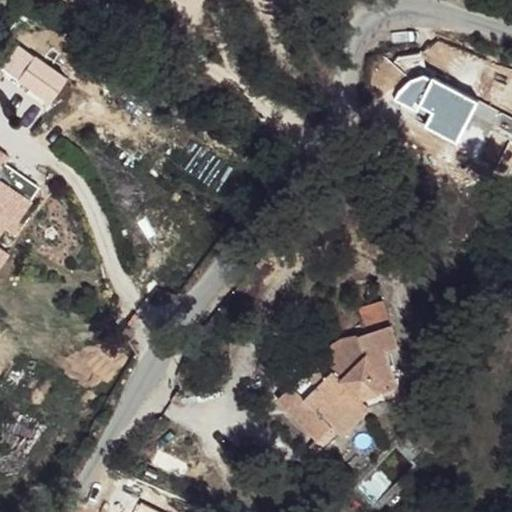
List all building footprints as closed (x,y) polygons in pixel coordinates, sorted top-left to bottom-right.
[(52,197),(3,153),(0,157),(0,190),(28,212),(37,217),(52,197)] [(28,212),(0,190),(0,254),(15,234),(28,212)] [(0,275),(26,242),(15,234),(0,254),(0,275)] [(395,327),(385,329),(391,352),(399,348),(395,327)] [(293,388),(279,401),(319,442),(360,399),(400,389),(389,352),(391,352),(385,329),(364,335),(368,354),(343,379),(335,372),(330,376),(316,363),(304,374),(307,378),(319,388),(306,400),(296,390),(293,388)] [(296,390),(306,400),(319,388),(307,378),(296,390)] [(319,442),(329,450),(367,411),(402,400),(400,389),(360,399),(319,442)]
